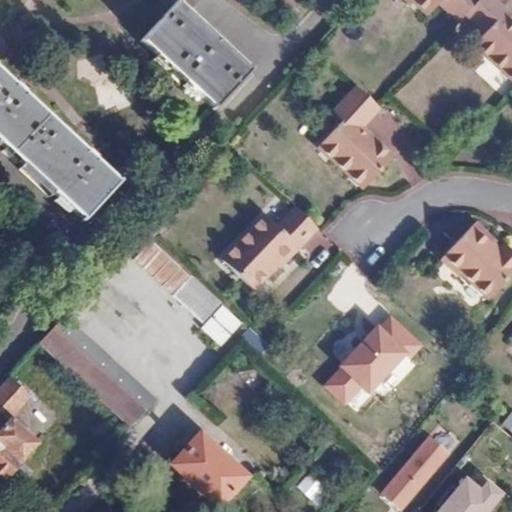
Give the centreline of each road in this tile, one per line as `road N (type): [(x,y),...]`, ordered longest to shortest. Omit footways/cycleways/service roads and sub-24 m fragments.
road 1 (unknown): [(340,0),(67,282)]
road 2 (residential): [(0,359),(56,298),(71,260),(56,222),(0,169)]
road 3 (residential): [(362,237),(437,193),(511,199)]
